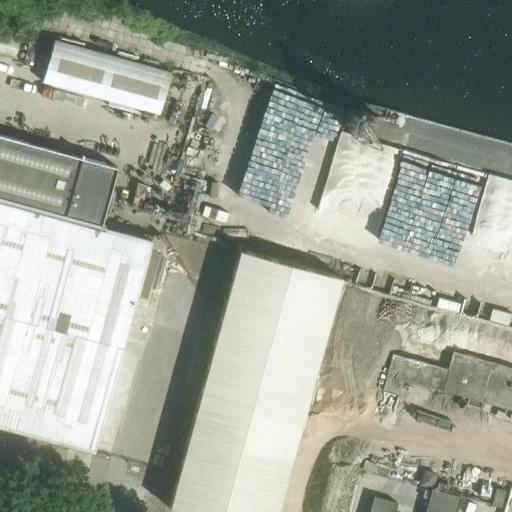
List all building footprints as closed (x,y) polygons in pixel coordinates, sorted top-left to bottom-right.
[(170,72),(54,40),(42,83),(158,115),(170,72)] [(0,426),(92,452),(150,240),(104,227),(104,225),(101,224),(116,167),(81,157),(82,154),(81,153),(80,157),(0,135),(0,426)] [(183,511),(276,511),(341,277),(239,249),(168,508),(183,511)] [(393,353),(383,392),(400,396),(404,381),(483,403),(511,410),(511,366),(494,362),(453,351),(448,368),(410,358),(393,353)] [(373,496),(368,511),(455,511),(460,497),(446,493),(448,485),(437,482),(435,490),(431,489),(424,511),(394,511),(397,503),(373,496)] [(500,507),(505,491),(495,488),(491,505),(500,507)]
